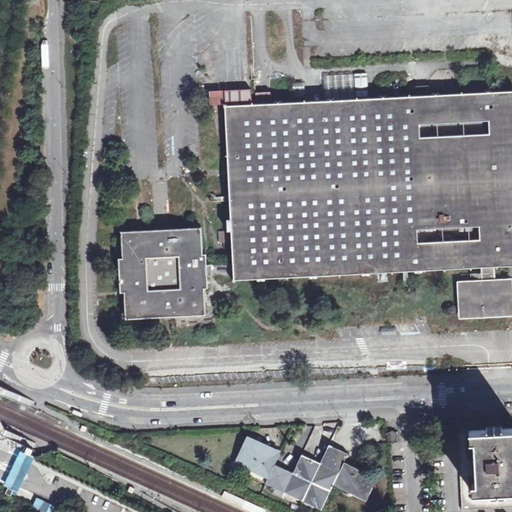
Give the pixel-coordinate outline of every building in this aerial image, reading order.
[(460,0),(462,49),(497,48),(497,66),(510,66),(509,47),(502,48),(500,0),(460,0)] [(511,263),(511,87),(367,93),(366,73),(323,75),(324,97),(250,100),(250,87),(207,88),(208,104),(222,103),(227,215),(230,277),(470,267),(471,278),(455,278),(457,317),(511,314),(511,313),(510,276),(494,277),(494,264),(511,263)] [(117,254),(120,316),(204,312),(201,224),(118,228),(120,254),(117,254)] [(227,230),(218,230),(219,243),(228,243),(227,230)] [(511,427),(502,428),(502,425),(487,426),(488,429),(472,430),(472,435),(472,440),(476,440),(478,481),(475,481),(476,492),(493,491),(493,493),(506,492),(506,490),(511,489),(511,427)] [(389,432),(389,442),(397,442),(397,432),(389,432)] [(511,489),(506,490),(506,492),(493,493),(493,491),(476,492),(475,481),(478,481),(476,440),(472,440),(472,435),(459,435),(463,507),(465,507),(465,509),(511,506),(511,489)] [(266,483),(303,500),(320,462),(311,458),(302,454),(293,472),(284,468),(275,464),(280,453),(250,439),(239,461),(269,475),(266,483)] [(329,444),(320,462),(303,500),(322,509),(334,482),(366,497),(375,477),(344,462),(348,453),(338,448),(329,444)] [(34,458),(19,451),(17,456),(2,486),(17,493),(34,458)] [(5,488),(2,494),(8,497),(11,491),(5,488)] [(265,511),(266,510),(225,492),(222,500),(249,511),(265,511)] [(33,500),(28,511),(30,511),(62,511),(34,499),(33,500)]
